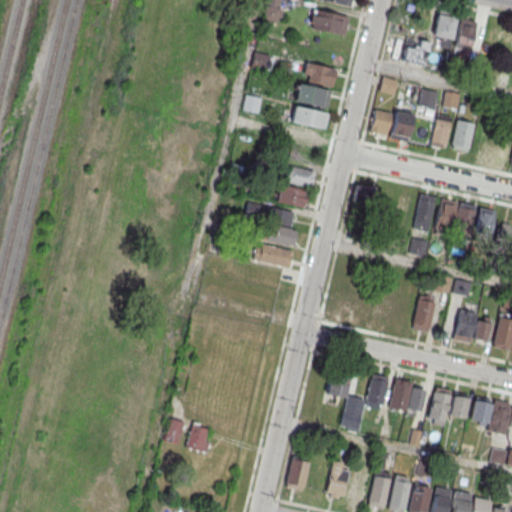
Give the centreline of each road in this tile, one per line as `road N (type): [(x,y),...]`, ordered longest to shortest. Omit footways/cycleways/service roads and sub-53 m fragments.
road 1 (residential): [(379,0),(258,511)]
road 2 (residential): [(511,379),(300,333)]
road 3 (residential): [(342,155),(511,191)]
